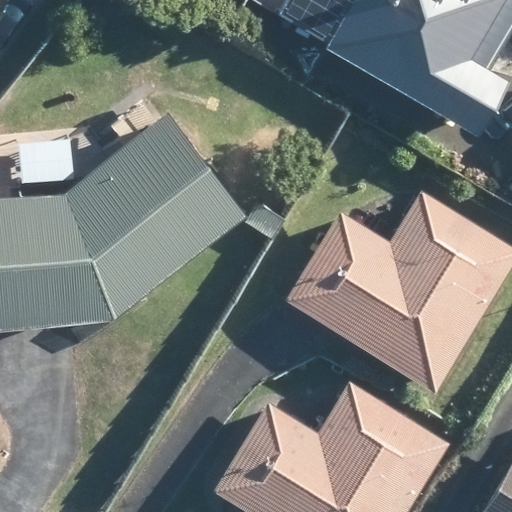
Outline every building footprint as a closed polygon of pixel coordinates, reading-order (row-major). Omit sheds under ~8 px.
[(477,70),(496,39),(511,9),(511,0),(280,0),(270,17),(316,45),(315,49),(466,138),(498,82),(477,70)] [(100,317),(133,293),(235,216),(157,113),(48,195),(0,200),(0,328),(75,320),(100,317)] [(424,394),(511,254),(511,249),(415,188),(399,215),(382,241),(343,217),(334,211),(277,303),(336,339),(424,394)] [(240,221),(267,239),(281,220),(254,202),(240,221)] [(397,511),(441,442),(342,381),(312,428),(262,397),(206,489),(226,503),(241,511),(397,511)] [(511,511),(511,448),(471,511),(511,511)]
